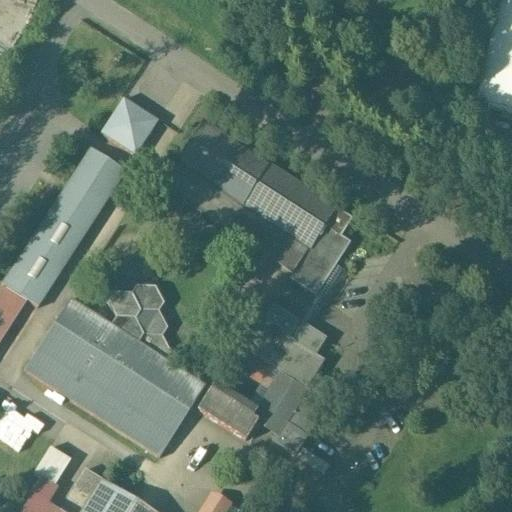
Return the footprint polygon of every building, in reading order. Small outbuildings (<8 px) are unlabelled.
[(511,0),(502,0),(476,107),(485,109),(485,113),(489,114),(490,110),(511,115),(511,0)] [(158,125),(123,102),(102,139),(137,161),(158,125)] [(353,221),(201,123),(174,165),(309,251),(324,228),(341,238),(353,221)] [(128,177),(93,154),(23,253),(58,276),(128,177)] [(221,232),(201,219),(196,228),(216,241),(221,232)] [(309,251),(290,281),(317,298),(351,245),(341,238),(324,228),(309,251)] [(58,276),(23,253),(2,287),(26,303),(36,310),(58,276)] [(2,287),(0,289),(0,342),(26,303),(2,287)] [(130,297),(112,296),(107,304),(115,320),(110,328),(164,363),(169,355),(161,339),(166,331),(153,306),(146,302),(148,300),(143,292),(134,291),(130,297)] [(110,328),(69,302),(23,373),(158,460),(204,389),(164,363),(110,328)] [(327,340),(274,306),(263,323),(252,316),(243,330),(242,330),(254,338),(245,352),(280,374),(255,413),(250,420),(256,424),(257,424),(276,436),(275,436),(278,438),(286,425),(307,439),(336,392),(315,379),(325,363),(316,357),(327,340)] [(243,330),(239,327),(238,326),(228,341),(229,342),(245,352),(254,338),(242,330),(243,330)] [(255,413),(213,386),(196,412),(245,443),(256,424),(250,420),(255,413)] [(286,425),(278,438),(275,436),(271,443),(294,458),(300,449),(307,439),(286,425)] [(329,468),(300,449),(294,458),(293,460),(322,479),(329,468)] [(101,482),(84,471),(72,489),(90,500),(101,482)] [(56,490),(41,481),(32,495),(47,505),(56,490)] [(148,511),(101,483),(101,482),(90,500),(82,511),(148,511)] [(32,495),(21,511),(42,511),(47,505),(32,495)] [(224,511),(228,506),(215,498),(205,511),(224,511)]
